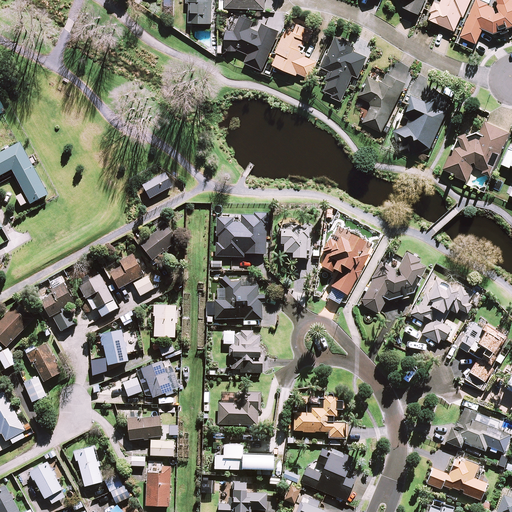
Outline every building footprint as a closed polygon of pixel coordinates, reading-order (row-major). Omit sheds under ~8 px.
[(214,25),(214,0),(188,0),(188,5),(191,5),(191,25),(214,25)] [(225,0),(225,8),(265,9),(265,0),(225,0)] [(399,0),(400,0),(406,3),(403,8),(419,14),(425,0),(399,0)] [(470,0),(441,0),(439,5),(434,3),(427,19),(454,31),(462,14),(464,15),(470,0)] [(500,32),(501,35),(510,32),(509,29),(511,27),(511,0),(495,0),(497,1),(497,8),(500,12),(496,14),(493,6),(478,0),(475,0),(460,37),(476,43),(482,29),(494,34),(500,32)] [(234,30),(226,30),(226,51),(235,51),(238,50),(248,54),(244,63),(262,70),(278,31),(262,24),(259,32),(250,28),(254,20),(241,14),(234,30)] [(316,60),(303,54),(306,47),(304,46),(306,41),(309,42),(313,32),(297,24),(293,33),(286,29),(276,52),(278,53),(273,65),(296,75),(297,73),(309,78),(316,60)] [(351,46),(352,44),(349,43),(350,41),(344,38),(343,40),(336,37),(322,67),(329,71),(325,80),(329,82),(324,92),(327,93),(325,98),(329,100),(331,96),(341,101),(352,75),(358,78),(367,58),(352,51),(354,47),(351,46)] [(412,70),(395,62),(384,84),(367,76),(357,96),(372,104),(363,123),(381,132),(412,70)] [(449,96),(432,88),(426,102),(412,95),(402,116),(409,119),(407,125),(392,132),(401,151),(408,147),(412,155),(430,148),(447,109),(443,108),(449,96)] [(467,135),(460,132),(452,149),(453,150),(452,153),(450,153),(443,169),(467,180),(474,166),(490,174),(509,133),(485,121),(479,133),(477,131),(467,135)] [(50,198),(23,145),(0,157),(0,180),(14,173),(32,208),(50,198)] [(511,149),(509,148),(501,167),(507,170),(510,164),(511,164),(511,187),(509,194),(511,195),(511,149)] [(144,187),(152,201),(175,188),(167,175),(144,187)] [(245,255),(267,256),(268,228),(269,228),(270,215),(255,214),(255,217),(243,217),(242,224),(234,224),(234,220),(219,219),(218,238),(220,238),(220,244),(218,244),(217,258),(245,259),(245,255)] [(160,234),(142,248),(154,263),(180,243),(167,226),(159,233),(160,234)] [(285,247),(285,255),(294,255),(294,260),(307,260),(308,251),(310,251),(311,230),(302,230),(302,228),(292,227),(292,231),(282,231),(282,247),(285,247)] [(348,296),(370,255),(364,252),(367,245),(353,238),(350,244),(341,240),(339,244),(332,240),(330,244),(327,242),(323,250),(325,251),(324,253),(329,256),(323,267),(339,276),(333,288),(348,296)] [(388,302),(391,304),(403,300),(404,303),(411,300),(410,298),(415,296),(416,297),(424,282),(423,281),(429,270),(421,266),(423,263),(409,255),(401,270),(404,279),(399,281),(397,272),(383,264),(373,282),(375,283),(369,295),(368,294),(364,302),(368,305),(366,309),(381,317),(388,302)] [(121,292),(146,278),(135,258),(122,265),(124,269),(112,276),(121,292)] [(150,277),(135,285),(143,299),(157,291),(150,277)] [(220,284),(227,290),(227,301),(216,301),(217,321),(245,320),(245,322),(262,322),(264,322),(263,304),(266,304),(266,296),(260,297),(260,287),(243,287),(243,282),(233,283),(227,277),(220,284)] [(115,303),(102,278),(81,289),(89,303),(94,300),(100,311),(115,303)] [(417,308),(412,317),(429,326),(423,337),(440,346),(443,341),(446,344),(447,342),(451,344),(459,329),(447,322),(452,313),(458,317),(461,312),(469,317),(474,308),(471,306),(476,296),(463,289),(460,294),(453,290),(452,292),(450,291),(448,296),(440,291),(443,285),(439,283),(430,297),(428,296),(420,309),(417,308)] [(52,320),(77,306),(65,285),(53,292),(55,297),(43,304),(52,320)] [(115,303),(100,311),(105,320),(120,311),(115,303)] [(0,325),(0,341),(8,350),(37,321),(20,305),(0,325)] [(177,341),(178,310),(156,309),(155,319),(157,319),(156,340),(177,341)] [(70,313),(56,321),(63,334),(77,327),(70,313)] [(467,339),(461,348),(480,360),(492,368),(496,361),(495,360),(508,339),(487,326),(475,344),(467,339)] [(243,336),(236,336),(236,345),(234,345),(231,348),(231,357),(233,360),(233,370),(242,371),(242,374),(259,375),(264,375),(265,355),(262,355),(263,350),(260,350),(261,346),(262,346),(263,337),(255,337),(255,332),(253,332),(243,332),(243,336)] [(130,364),(124,333),(102,337),(104,349),(106,349),(110,368),(130,364)] [(161,350),(165,359),(177,354),(173,345),(161,350)] [(55,359),(48,346),(38,352),(36,347),(26,352),(34,366),(35,365),(46,385),(64,375),(57,363),(59,362),(57,358),(55,359)] [(11,350),(0,356),(8,372),(19,366),(11,350)] [(471,374),(486,383),(494,370),(492,368),(480,360),(471,374)] [(175,394),(164,364),(143,371),(147,382),(148,382),(155,401),(175,394)] [(41,380),(26,386),(34,405),(49,399),(41,380)] [(139,380),(125,385),(130,399),(144,394),(139,380)] [(220,404),(219,426),(259,427),(259,414),(263,414),(263,394),(240,393),(239,405),(220,404)] [(7,394),(0,397),(0,432),(2,437),(4,436),(8,444),(28,433),(7,394)] [(296,415),(296,433),(305,434),(305,435),(318,435),(318,434),(331,435),(331,441),(347,442),(347,439),(349,439),(350,425),(330,425),(330,419),(339,419),(340,399),(326,399),(326,411),(314,410),(314,416),(296,415)] [(505,454),(511,437),(511,434),(476,421),(479,414),(466,409),(460,425),(458,424),(456,430),(453,429),(447,444),(462,449),(464,444),(487,452),(488,448),(505,454)] [(129,421),(132,443),(164,439),(162,419),(139,422),(139,420),(129,421)] [(176,443),(153,443),(153,459),(176,459),(176,443)] [(217,457),(216,470),(244,471),(244,472),(257,472),(257,475),(262,475),(262,472),(276,473),(276,456),(268,456),(268,454),(253,454),(253,456),(245,456),(246,447),(226,446),(226,457),(217,457)] [(105,485),(95,449),(75,455),(78,464),(80,464),(87,489),(105,485)] [(308,470),(302,484),(348,503),(358,479),(353,476),(355,470),(352,469),(356,461),(335,452),(333,457),(329,456),(330,453),(324,451),(319,464),(328,468),(324,476),(308,470)] [(507,458),(501,456),(498,465),(504,468),(507,458)] [(148,459),(134,459),(133,469),(148,469),(148,459)] [(462,494),(480,501),(487,484),(473,479),(478,465),(465,460),(464,463),(461,462),(460,463),(458,462),(459,461),(455,459),(448,476),(446,475),(447,474),(432,468),(426,484),(440,490),(442,486),(451,489),(452,488),(459,491),(459,489),(463,491),(462,494)] [(64,493),(65,492),(50,465),(32,475),(47,502),(51,500),(64,493)] [(172,510),(173,469),(164,469),(164,476),(150,476),(148,509),(172,510)] [(113,494),(125,489),(120,477),(107,482),(112,495),(113,494)] [(219,511),(253,511),(269,511),(269,494),(248,493),(248,484),(241,484),(241,482),(234,482),(234,489),(236,489),(235,492),(234,499),(230,499),(230,505),(220,505),(219,511)] [(20,511),(7,488),(0,491),(0,511),(20,511)] [(125,489),(113,494),(118,506),(132,500),(127,488),(125,489)] [(64,493),(51,500),(55,507),(68,500),(64,493)] [(511,511),(511,499),(504,496),(498,511),(511,511)] [(322,511),(318,510),(321,503),(311,499),(308,506),(302,503),(298,511),(322,511)] [(485,511),(488,511),(491,504),(483,501),(480,510),(485,511)]
